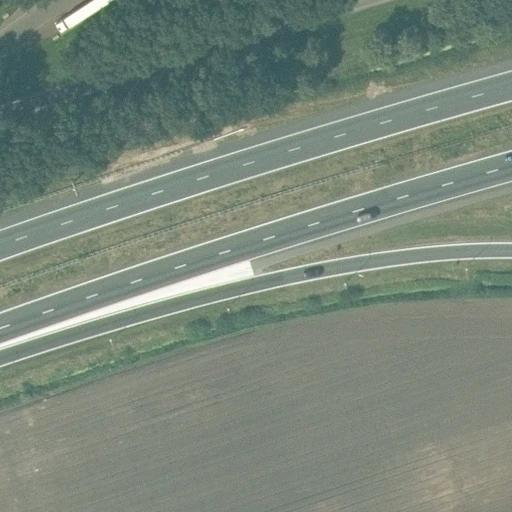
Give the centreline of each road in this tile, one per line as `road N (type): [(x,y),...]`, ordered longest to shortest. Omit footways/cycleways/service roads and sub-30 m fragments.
road 1 (motorway): [(0,330),(511,167)]
road 2 (motorway): [(511,86),(0,245)]
road 3 (motorway): [(0,359),(274,278),(370,259),(511,250)]
road 4 (motorway): [(365,0),(0,114)]
